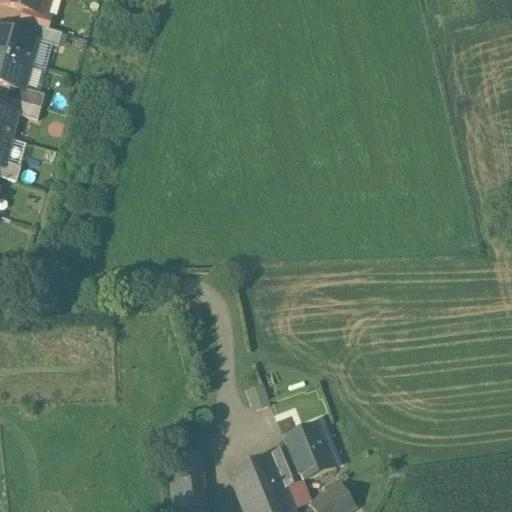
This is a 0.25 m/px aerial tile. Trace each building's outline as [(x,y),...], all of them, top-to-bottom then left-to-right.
[(49,0),(0,0),(0,6),(25,13),(44,18),(44,17),(49,0)] [(44,18),(25,13),(22,25),(27,26),(46,32),(50,19),(44,17),(44,18)] [(46,32),(27,26),(24,38),(37,42),(37,43),(58,49),(62,36),(46,32)] [(24,38),(0,31),(0,58),(30,67),(37,43),(37,42),(24,38)] [(30,67),(0,58),(0,85),(9,89),(23,92),(23,91),(30,67)] [(44,97),(23,91),(23,92),(9,89),(6,100),(6,101),(41,110),(44,97)] [(41,110),(6,101),(6,100),(0,98),(0,111),(17,116),(16,117),(37,123),(41,110)] [(0,111),(0,139),(9,142),(16,117),(17,116),(0,111)] [(9,142),(0,139),(0,167),(2,168),(3,165),(9,142)] [(21,170),(3,165),(2,168),(0,167),(0,179),(17,184),(21,170)] [(248,392),(256,411),(271,405),(263,386),(248,392)] [(287,450),(228,474),(243,511),(294,511),(285,490),(336,469),(319,425),(283,440),(287,450)] [(198,438),(174,441),(176,457),(200,455),(198,438)] [(176,457),(167,458),(173,511),(206,511),(200,455),(176,457)] [(342,486),(310,506),(313,511),(352,511),(356,510),(342,486)]
